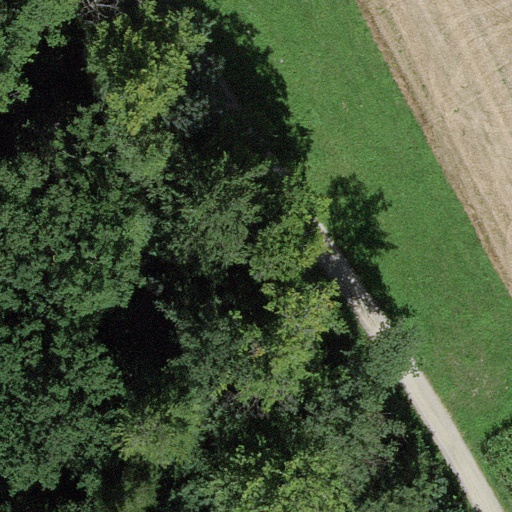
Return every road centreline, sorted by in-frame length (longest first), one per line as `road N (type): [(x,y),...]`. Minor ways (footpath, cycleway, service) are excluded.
road 1 (track): [(165,0),(470,511)]
road 2 (track): [(0,396),(118,511)]
